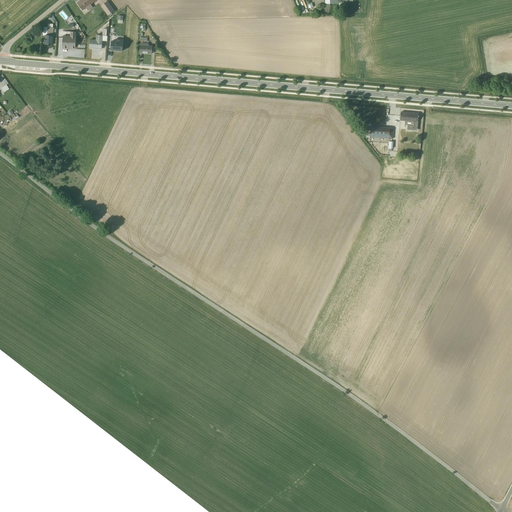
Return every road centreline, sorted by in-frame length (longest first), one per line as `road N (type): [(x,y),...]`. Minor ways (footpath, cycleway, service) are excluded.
road 1 (unclassified): [(0,153),(114,242),(350,395),(501,510)]
road 2 (primary): [(3,62),(511,105)]
